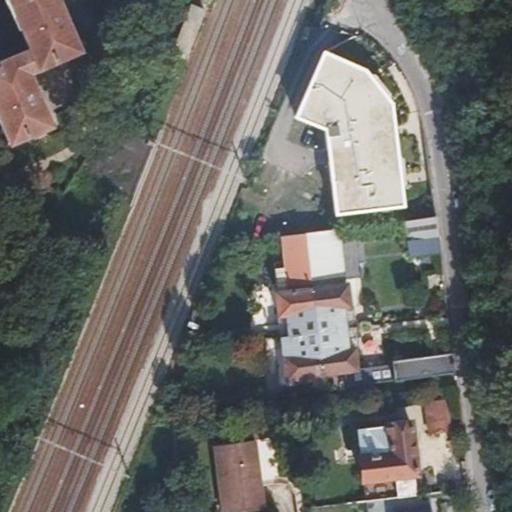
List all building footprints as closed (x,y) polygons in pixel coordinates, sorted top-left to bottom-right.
[(6,0),(28,50),(0,62),(0,119),(10,143),(49,126),(35,92),(29,95),(26,86),(32,83),(27,73),(77,51),(63,19),(58,21),(54,11),(59,9),(54,0),(6,0)] [(194,4),(178,50),(192,54),(208,9),(194,4)] [(63,19),(59,9),(54,11),(58,21),(63,19)] [(362,64),(320,45),(290,112),(323,127),(333,210),(400,202),(388,95),(362,64)] [(35,92),(32,83),(26,86),(29,95),(35,92)] [(436,237),(434,217),(402,221),(405,241),(436,237)] [(309,288),(315,334),(343,330),(341,307),(349,306),(347,284),(344,284),(338,229),(321,231),(302,234),(309,288)] [(283,316),(285,337),(315,334),(309,288),(302,234),(280,236),(283,262),(270,263),(274,293),(272,293),(275,316),(283,316)] [(438,254),(436,237),(405,241),(406,249),(407,258),(438,254)] [(343,330),(357,328),(355,305),(349,306),(341,307),(343,330)] [(275,316),(278,338),(285,337),(283,316),(275,316)] [(359,347),(357,328),(343,330),(346,349),(354,348),(359,347)] [(315,334),(320,374),(357,369),(354,348),(346,349),(343,330),(315,334)] [(285,337),(278,338),(280,357),(282,378),(320,374),(315,334),(285,337)] [(418,356),(390,360),(392,375),(420,372),(418,356)] [(434,379),(453,377),(450,357),(422,361),(424,380),(434,379)] [(443,401),(441,390),(421,392),(423,404),(443,401)] [(443,401),(423,404),(415,405),(419,434),(428,433),(428,435),(448,429),(443,401)] [(408,421),(353,427),(359,479),(392,475),(394,490),(411,488),(409,474),(414,473),(408,421)] [(268,438),(227,443),(237,511),(238,511),(277,506),(268,438)]
